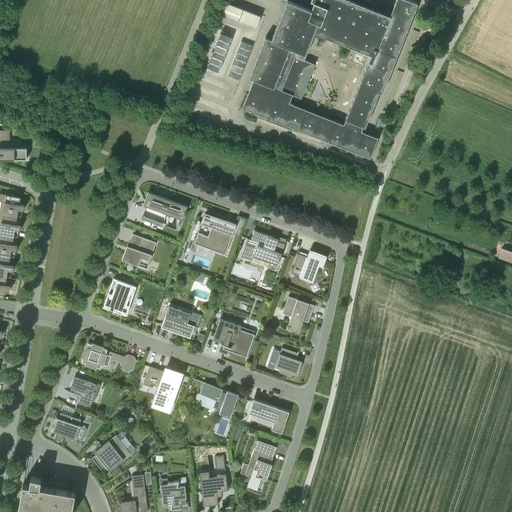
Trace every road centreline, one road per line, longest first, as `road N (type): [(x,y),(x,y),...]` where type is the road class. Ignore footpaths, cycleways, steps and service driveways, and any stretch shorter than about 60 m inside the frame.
road 1 (residential): [(310,396),(342,242),(142,168),(83,318)]
road 2 (residential): [(310,396),(83,318)]
road 3 (unclassified): [(381,182),(476,0)]
road 4 (residential): [(32,311),(49,204),(40,188),(0,174)]
road 5 (unknown): [(381,182),(232,121)]
road 6 (residential): [(83,318),(36,442)]
road 7 (residential): [(12,436),(32,311)]
road 8 (residential): [(268,511),(310,396)]
